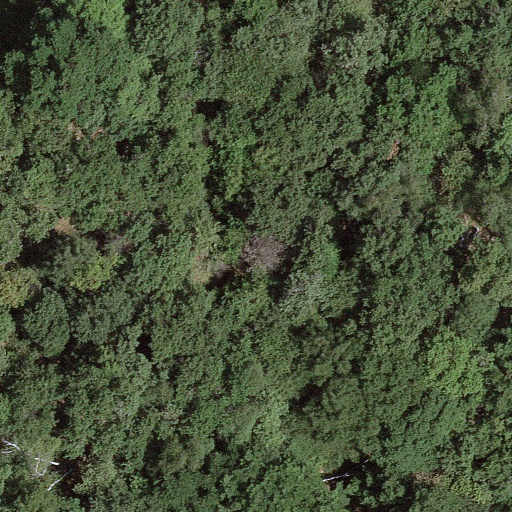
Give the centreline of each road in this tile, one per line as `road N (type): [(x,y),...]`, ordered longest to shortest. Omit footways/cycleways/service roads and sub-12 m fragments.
road 1 (track): [(183,511),(384,244),(410,171),(449,0)]
road 2 (track): [(511,300),(370,511)]
